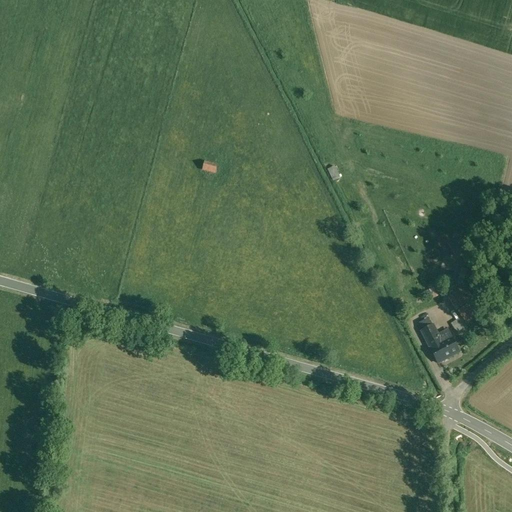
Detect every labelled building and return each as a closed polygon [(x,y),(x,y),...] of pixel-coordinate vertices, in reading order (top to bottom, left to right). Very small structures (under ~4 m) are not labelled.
[(206,161),(204,171),(218,174),(220,164),(206,161)] [(334,180),(342,177),(336,165),(328,169),(334,180)] [(470,271),(463,269),(459,283),(466,285),(470,271)] [(438,285),(428,290),(430,294),(440,290),(438,285)] [(467,285),(449,296),(467,324),(484,313),(467,285)] [(462,318),(452,325),(454,328),(464,321),(462,318)] [(439,336),(433,326),(422,332),(427,342),(439,336)] [(439,336),(427,342),(438,364),(459,353),(448,331),(439,336)]
